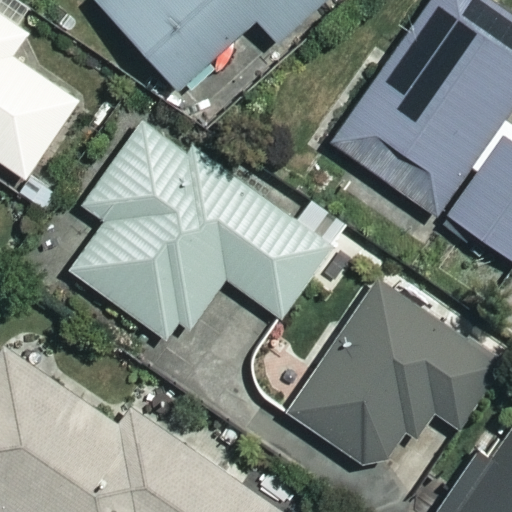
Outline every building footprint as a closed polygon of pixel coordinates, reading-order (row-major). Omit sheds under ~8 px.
[(107,0),(106,1),(212,116),(336,0),(107,0)] [(444,216),(511,263),(511,141),(511,140),(511,125),(504,119),(511,107),(511,14),(491,0),(428,0),(329,141),(436,215),(471,166),(476,170),(444,216)] [(35,35),(0,11),(0,157),(34,181),(88,103),(20,57),(35,35)] [(339,243),(150,122),(94,209),(114,222),(80,276),(187,344),(229,278),(291,318),(339,243)] [(432,413),(459,430),(505,361),(376,278),(286,412),(362,466),(386,460),(405,432),(416,440),(432,413)] [(117,423),(3,346),(0,349),(0,511),(282,511),(283,511),(129,406),(117,423)] [(511,511),(511,426),(454,511),(511,511)]
